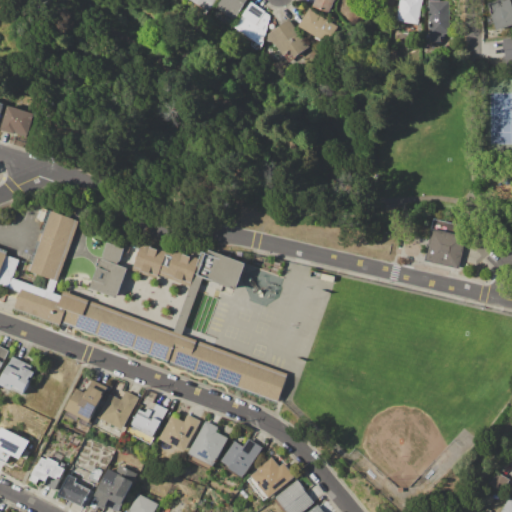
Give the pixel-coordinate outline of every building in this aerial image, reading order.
[(191,0),(215,0),(208,11),(191,0)] [(247,0),(234,20),(230,18),(227,23),(224,21),(221,25),(214,20),(219,13),(215,10),(221,0),(247,0)] [(334,0),(329,13),(312,6),(314,0),(334,0)] [(394,0),(392,10),(372,4),(373,0),(394,0)] [(400,0),(423,0),(419,25),(396,21),(400,0)] [(429,0),(440,0),(440,1),(451,1),(452,42),(430,42),(430,28),(432,28),(431,19),(429,19),(429,13),(428,13),(428,6),(429,6),(429,0)] [(488,4),(499,0),(502,0),(503,1),(507,0),(509,0),(511,7),(511,25),(497,31),(488,4)] [(233,27),(251,2),(271,17),(268,21),(261,47),(233,27)] [(309,10),(337,26),(327,43),(321,40),(320,42),(313,38),(314,36),(299,27),(309,10)] [(287,19),(313,50),(306,55),(303,51),(288,63),(266,37),(287,19)] [(511,41),(511,37),(502,39),(507,67),(511,66),(511,41)] [(0,130),(8,106),(33,114),(26,137),(14,133),(14,134),(0,130)] [(0,285),(0,248),(8,251),(6,255),(20,260),(13,278),(46,291),(50,280),(27,271),(49,210),(79,222),(53,294),(62,297),(64,291),(173,332),(213,346),(288,374),(278,401),(61,322),(60,326),(14,308),(20,293),(0,285)] [(423,261),(431,229),(433,229),(435,224),(431,223),(432,218),(459,225),(457,235),(465,237),(457,269),(423,261)] [(89,288),(98,266),(95,265),(97,258),(100,259),(100,258),(101,259),(103,256),(102,256),(107,243),(124,249),(120,262),(118,261),(117,265),(127,269),(116,298),(89,288)] [(142,243),(150,246),(149,247),(157,250),(157,249),(173,255),(175,250),(183,253),(182,254),(190,257),(191,256),(200,259),(190,287),(158,275),(157,280),(132,270),(142,243)] [(173,332),(190,287),(200,259),(203,252),(207,254),(208,250),(246,264),(236,289),(223,284),(205,334),(216,338),(213,346),(173,332)] [(0,346),(10,351),(0,369),(0,346)] [(0,384),(0,382),(14,356),(33,366),(31,370),(36,372),(24,395),(12,389),(11,390),(0,384)] [(66,410),(77,389),(86,394),(87,391),(88,391),(91,386),(102,392),(105,386),(108,388),(90,422),(88,422),(86,426),(65,415),(67,411),(66,410)] [(99,418),(110,395),(121,400),(126,391),(140,398),(123,430),(99,418)] [(169,410),(154,439),(153,438),(150,444),(129,433),(133,425),(132,425),(140,409),(146,413),(148,409),(153,411),(157,404),(169,410)] [(160,439),(172,416),(184,422),(188,415),(200,421),(184,452),(160,439)] [(189,453),(206,421),(218,428),(216,433),(229,439),(215,466),(212,465),(209,470),(188,460),(191,454),(189,453)] [(0,433),(3,428),(30,442),(20,461),(9,455),(5,463),(0,460),(0,433)] [(222,461),(235,441),(244,447),(249,439),(263,448),(243,478),(229,469),(230,466),(222,461)] [(33,474),(42,457),(47,460),(48,457),(60,463),(59,466),(65,469),(54,492),(44,486),(47,482),(41,478),(37,486),(30,482),(34,475),(33,474)] [(252,475),(258,470),(257,469),(272,457),(279,466),(283,463),(295,477),(270,498),(270,497),(265,501),(248,480),(253,476),(252,475)] [(94,497),(108,469),(115,473),(119,465),(137,474),(118,511),(116,511),(104,506),(103,508),(98,505),(100,500),(94,497)] [(94,467),(102,471),(97,482),(89,478),(94,467)] [(489,484),(496,472),(509,479),(503,491),(489,484)] [(59,497),(70,475),(77,479),(75,482),(91,490),(82,508),(59,497)] [(276,498),(298,480),(306,491),(315,503),(303,511),(284,511),(276,501),(277,499),(276,498)] [(127,511),(136,494),(159,505),(155,511),(127,511)] [(500,511),(508,498),(511,499),(511,511),(500,511)]
